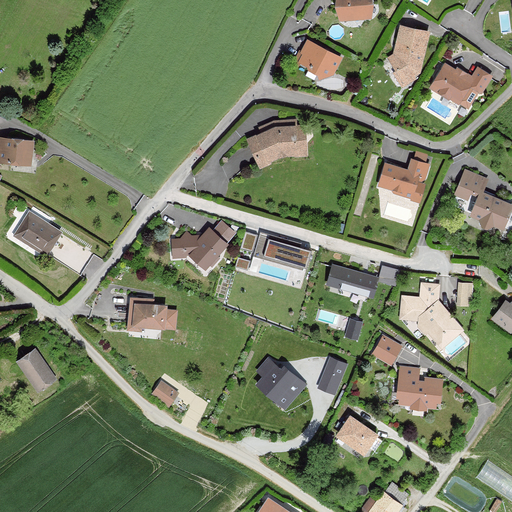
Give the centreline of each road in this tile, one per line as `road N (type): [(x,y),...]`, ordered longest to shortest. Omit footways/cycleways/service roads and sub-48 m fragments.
road 1 (residential): [(60,318),(252,95),(262,90),(345,109),(440,145),(459,138),(511,88)]
road 2 (residential): [(60,318),(162,418),(253,463),(326,511)]
road 3 (residential): [(417,511),(492,410)]
